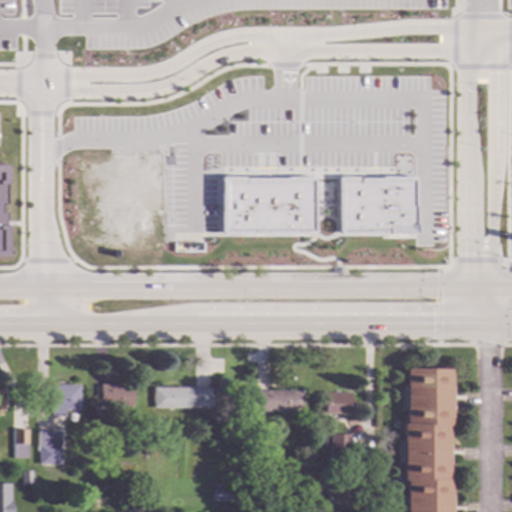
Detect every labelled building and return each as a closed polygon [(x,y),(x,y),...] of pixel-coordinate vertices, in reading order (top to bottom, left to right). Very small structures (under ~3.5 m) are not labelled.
[(311,177),(311,234),(217,234),(217,177),(241,177),(241,178),(283,178),(283,177),(311,177)] [(336,177),(355,177),(355,178),(378,178),(378,177),(412,177),(412,234),(336,234),(336,177)] [(447,425),(444,425),(444,478),(447,478),(446,511),(401,511),(402,479),(399,479),(400,423),(402,423),(403,367),(448,368),(447,425)] [(78,409),(63,409),(63,415),(50,415),(50,409),(47,409),(47,384),(78,384),(78,409)] [(130,406),(98,405),(98,384),(130,384),(130,406)] [(209,407),(151,407),(151,386),(209,387),(209,407)] [(301,410),(251,410),(252,389),(255,389),(301,389),(301,410)] [(349,392),(348,414),(318,413),(319,391),(349,392)] [(254,433),(245,433),(245,424),(254,424),(254,433)] [(26,457),(20,457),(20,450),(12,450),(12,429),(26,429),(26,457)] [(59,463),(37,463),(37,430),(59,430),(59,463)] [(348,433),(346,461),(327,460),(329,432),(348,433)] [(31,484),(20,484),(20,470),(31,470),(31,484)] [(9,511),(0,511),(0,483),(9,483),(9,511)] [(232,501),(209,501),(209,488),(232,488),(232,501)]
